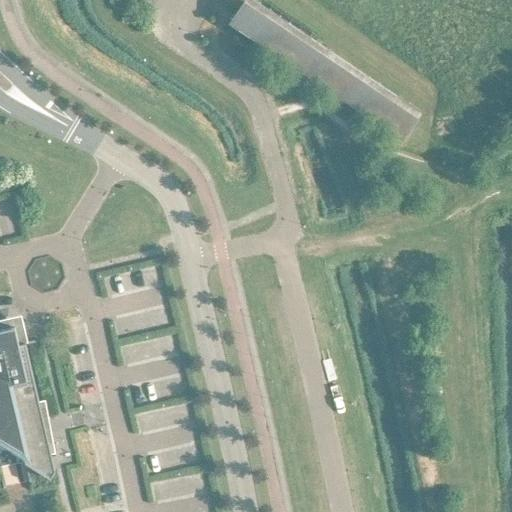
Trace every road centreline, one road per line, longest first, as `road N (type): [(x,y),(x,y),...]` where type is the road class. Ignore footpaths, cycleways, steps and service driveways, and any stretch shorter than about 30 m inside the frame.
road 1 (unclassified): [(200,266),(286,246),(295,227),(266,119),(250,95),(183,44),(185,21),(201,0)]
road 2 (residential): [(252,511),(200,266)]
road 3 (residential): [(200,266),(185,214),(165,191),(47,116)]
